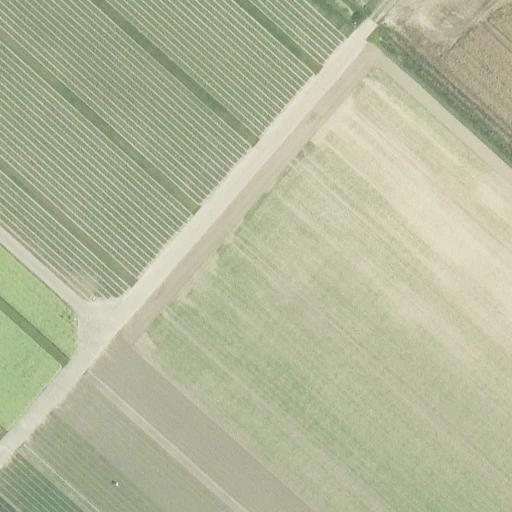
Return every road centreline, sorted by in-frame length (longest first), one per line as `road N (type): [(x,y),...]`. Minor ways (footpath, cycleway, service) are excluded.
road 1 (track): [(104,327),(377,20)]
road 2 (track): [(0,233),(104,327),(0,445)]
